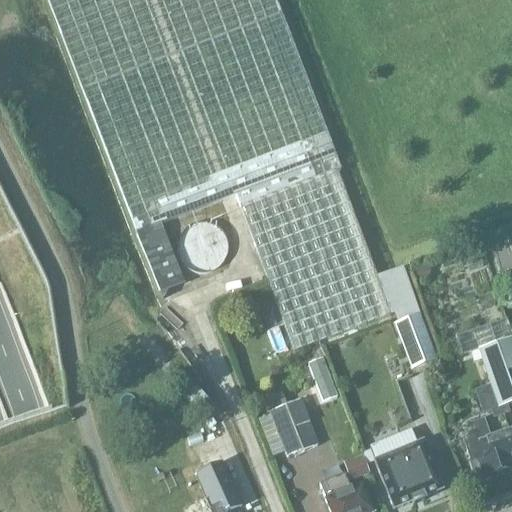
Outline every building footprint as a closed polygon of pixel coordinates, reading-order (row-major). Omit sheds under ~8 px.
[(47,0),(82,91),(135,233),(136,235),(237,198),(241,210),(240,210),(294,354),(390,318),(375,279),(336,174),(340,173),(274,0),(47,0)] [(223,256),(223,251),(223,246),(221,241),(218,237),(216,233),(212,230),(208,227),(204,225),(198,225),(192,225),(187,227),(182,229),(178,232),(176,236),(173,241),(171,246),(171,250),(171,255),(172,260),(174,264),(177,268),(181,272),(185,275),(190,276),(195,277),(201,277),(207,275),(211,273),(215,270),(218,267),(221,261),(223,256)] [(399,270),(375,279),(390,318),(393,327),(417,318),(399,270)] [(417,318),(393,327),(410,371),(433,362),(417,318)] [(511,339),(478,352),(481,362),(490,387),(498,409),(500,408),(506,406),(511,404),(511,339)] [(322,361),(308,367),(323,404),(337,399),(322,361)] [(486,392),(475,396),(483,420),(495,416),(494,413),(486,392)] [(264,402),(286,459),(317,447),(300,402),(286,407),(282,395),(264,402)] [(488,476),(507,470),(506,468),(511,465),(511,432),(489,440),(482,422),(471,425),(474,433),(460,437),(469,463),(467,464),(472,482),(474,481),(475,485),(489,480),(488,476)] [(377,473),(393,511),(412,504),(412,506),(424,502),(423,500),(441,492),(422,444),(373,463),(374,464),(377,473)] [(233,511),(240,509),(220,465),(204,472),(221,509),(214,511),(213,511),(233,511)] [(349,490),(347,485),(344,477),(319,487),(329,511),(371,511),(361,485),(349,490)]
